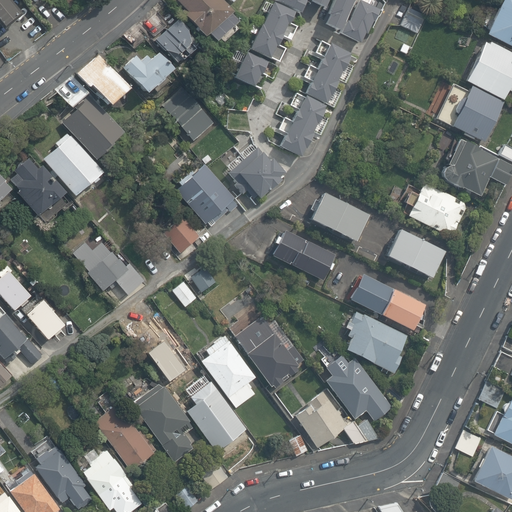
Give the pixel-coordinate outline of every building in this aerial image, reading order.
[(19,14),(7,0),(0,0),(0,29),(19,14)] [(223,0),(175,0),(208,34),(233,10),(223,0)] [(275,0),(275,2),(298,13),(300,14),(306,0),(275,0)] [(323,9),(327,0),(310,0),(310,2),(323,9)] [(338,32),(353,0),(333,0),(327,16),(328,16),(324,25),(338,32)] [(511,0),(503,0),(487,34),(511,46),(511,0)] [(345,21),(339,35),(359,44),(364,34),(366,35),(372,22),(373,23),(379,11),(358,1),(348,23),(345,21)] [(249,50),(268,60),(274,47),(275,48),(281,35),(285,25),(286,26),(293,13),(272,3),(261,25),(249,50)] [(178,19),(168,29),(190,53),(201,43),(178,19)] [(168,29),(156,40),(179,65),(190,53),(168,29)] [(488,45),(483,42),(465,80),(471,83),(507,100),(511,89),(511,51),(490,41),(488,45)] [(349,54),(329,44),(304,95),(325,105),(329,97),(330,97),(337,82),(336,82),(341,72),(342,72),(349,58),(348,57),(349,54)] [(135,55),(122,66),(147,93),(175,68),(160,52),(145,65),(135,55)] [(252,88),(258,75),(259,76),(265,64),(245,54),(232,79),(252,88)] [(99,55),(78,74),(91,87),(94,84),(112,105),(131,87),(99,55)] [(504,102),(470,85),(450,125),(484,141),(504,102)] [(183,87),(162,105),(193,140),(213,122),(183,87)] [(89,95),(86,97),(61,121),(96,160),(123,131),(89,95)] [(324,107),(303,97),(279,147),(300,158),(304,150),(305,150),(312,135),(311,135),(316,125),(317,125),(324,111),(323,110),(324,107)] [(103,172),(68,132),(56,143),(58,145),(42,158),(74,195),(103,172)] [(462,138),(449,164),(445,167),(444,172),(444,176),(448,180),(481,195),(490,176),(498,158),(462,138)] [(511,148),(504,144),(499,154),(511,159),(511,148)] [(258,199),(280,181),(278,178),(283,173),(271,159),(268,162),(256,148),(227,174),(235,183),(233,186),(241,195),(245,192),(252,199),(255,197),(258,199)] [(37,168),(28,157),(13,170),(16,173),(6,181),(35,215),(65,191),(41,164),(37,168)] [(511,164),(498,158),(490,176),(507,184),(511,173),(511,164)] [(234,197),(204,163),(175,189),(206,224),(234,197)] [(0,198),(11,189),(0,176),(0,198)] [(466,201),(421,181),(402,215),(449,237),(466,201)] [(365,215),(319,193),(308,220),(352,242),(365,215)] [(199,236),(182,215),(163,232),(181,253),(199,236)] [(270,249),(275,236),(268,223),(228,245),(234,256),(242,252),(247,262),(270,249)] [(444,251),(396,229),(383,256),(431,278),(444,251)] [(331,256),(279,231),(268,255),(319,279),(331,256)] [(85,245),(76,254),(89,270),(87,272),(104,292),(107,289),(118,302),(144,280),(130,264),(124,269),(103,245),(93,254),(85,245)] [(199,264),(188,277),(206,293),(217,280),(199,264)] [(29,296),(7,271),(0,276),(0,296),(12,310),(29,296)] [(424,305),(356,274),(345,299),(412,330),(424,305)] [(182,279),(170,288),(185,307),(197,297),(182,279)] [(64,325),(41,300),(25,315),(47,339),(64,325)] [(355,332),(347,348),(394,372),(404,352),(400,350),(407,337),(357,312),(348,327),(355,332)] [(0,344),(0,352),(5,358),(19,346),(27,339),(5,314),(0,318),(0,344)] [(271,334),(260,316),(234,335),(269,387),(271,386),(273,388),(296,369),(294,367),(297,366),(273,333),(271,334)] [(254,377),(224,335),(197,354),(234,409),(255,394),(247,382),(254,377)] [(42,357),(27,339),(19,346),(34,363),(42,357)] [(224,401),(189,351),(169,367),(174,374),(166,381),(195,423),(224,401)] [(342,355),(326,366),(332,374),(327,380),(356,418),(366,410),(375,420),(392,407),(354,358),(347,362),(342,355)] [(0,363),(0,386),(11,376),(0,363)] [(483,379),(475,398),(496,407),(504,389),(483,379)] [(166,386),(160,384),(134,404),(175,463),(194,450),(185,435),(193,428),(166,386)] [(310,405),(295,416),(317,447),(347,425),(323,392),(308,403),(310,405)] [(511,399),(507,397),(488,433),(511,444),(511,399)] [(158,451),(121,402),(95,422),(131,471),(158,451)] [(461,429),(452,447),(471,456),(480,438),(461,429)] [(297,431),(285,438),(293,454),(305,447),(297,431)] [(511,493),(511,455),(486,443),(469,479),(509,498),(511,493)] [(86,485),(56,444),(36,459),(39,463),(34,466),(61,503),(69,497),(78,508),(91,499),(83,487),(86,485)] [(134,486),(107,449),(89,463),(91,466),(82,472),(109,510),(123,501),(121,498),(132,490),(131,488),(134,486)] [(32,472),(28,469),(13,480),(17,483),(7,490),(24,511),(53,511),(60,507),(32,472)] [(178,483),(168,490),(182,509),(192,502),(178,483)] [(6,495),(3,491),(0,493),(0,511),(20,511),(8,495),(6,495)] [(174,511),(160,492),(133,511),(174,511)] [(380,507),(382,511),(402,511),(397,503),(380,507)]
